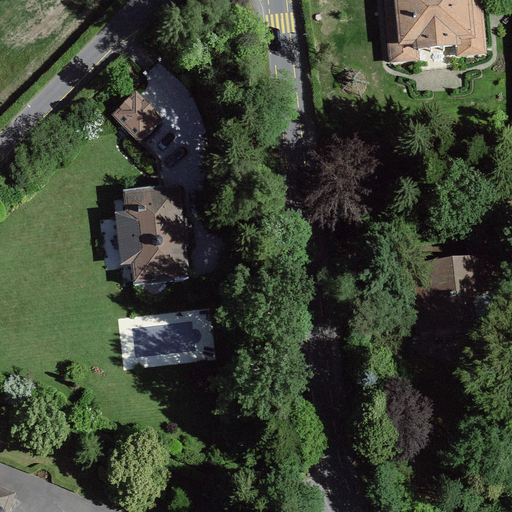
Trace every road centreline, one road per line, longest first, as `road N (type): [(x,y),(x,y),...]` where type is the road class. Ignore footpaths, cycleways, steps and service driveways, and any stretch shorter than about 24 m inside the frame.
road 1 (secondary): [(278,0),(331,451),(350,511)]
road 2 (tertiary): [(0,146),(148,0)]
